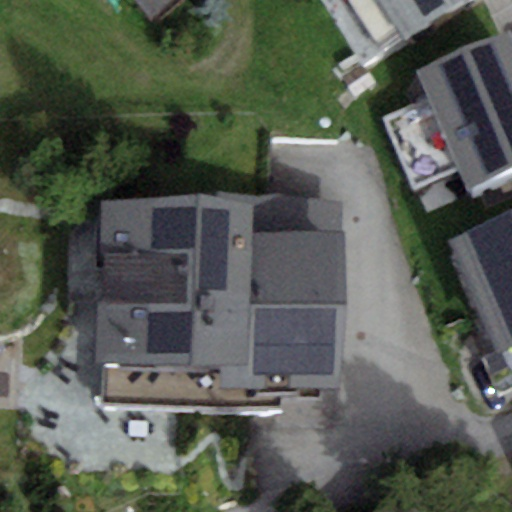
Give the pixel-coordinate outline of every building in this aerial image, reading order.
[(125,0),(153,34),(196,0),(125,0)] [(347,0),(360,19),(370,12),(403,68),(509,8),(504,0),(347,0)] [(511,74),(507,62),(414,101),(419,113),(381,129),(414,204),(450,189),(465,225),(511,204),(511,74)] [(341,216),(153,209),(152,236),(102,234),(96,419),(341,427),(347,268),(339,268),(341,216)] [(511,235),(446,264),(499,389),(511,383),(511,235)]
